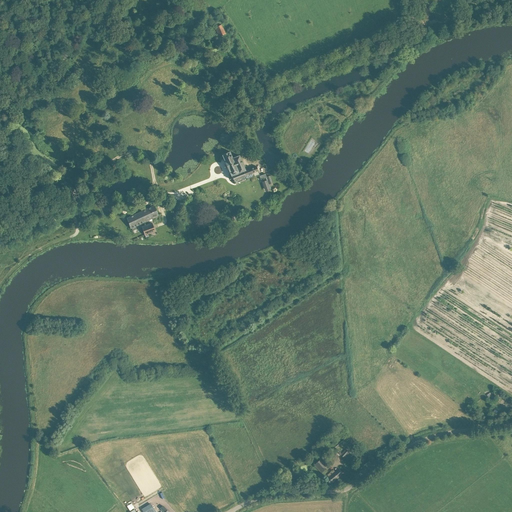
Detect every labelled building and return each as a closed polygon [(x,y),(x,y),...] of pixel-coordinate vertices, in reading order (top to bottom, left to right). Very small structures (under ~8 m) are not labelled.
[(221,25),(215,27),(219,35),(225,32),(221,25)] [(230,151),(222,155),(231,177),(231,178),(232,180),(233,180),(233,181),(235,180),(244,177),(245,176),(247,175),(245,171),(239,155),(232,158),(230,151)] [(256,166),(245,171),(247,175),(245,176),(246,179),(259,175),(258,171),(256,166)] [(146,220),(158,215),(154,206),(143,211),(147,221),(146,220)] [(144,222),(147,221),(143,211),(127,218),(131,228),(144,222)] [(150,236),(149,233),(155,231),(152,223),(142,227),(145,235),(146,238),(150,236)] [(317,447),(320,451),(332,441),(329,437),(317,447)] [(329,460),(332,464),(338,458),(338,457),(341,454),(344,458),(349,453),(346,449),(342,454),(339,451),(329,460)] [(354,466),(362,458),(359,454),(350,463),(354,466)] [(314,465),(321,473),(329,467),(322,458),(314,465)] [(327,479),(328,480),(331,484),(343,474),(339,469),(335,472),(333,470),(327,475),(329,477),(327,479)]
